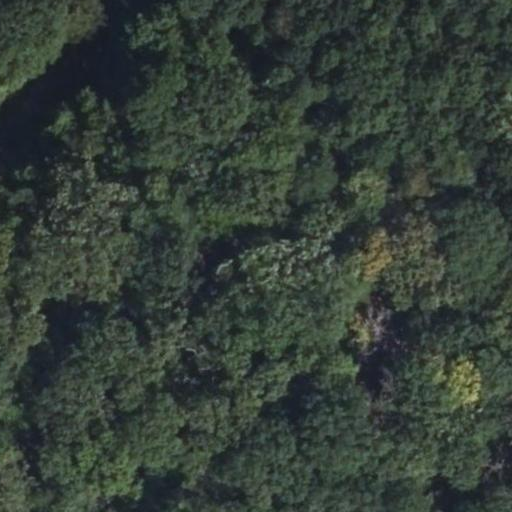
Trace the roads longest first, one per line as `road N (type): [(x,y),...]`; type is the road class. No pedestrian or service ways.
road 1 (track): [(511,289),(430,217),(141,0)]
road 2 (track): [(0,156),(130,0)]
